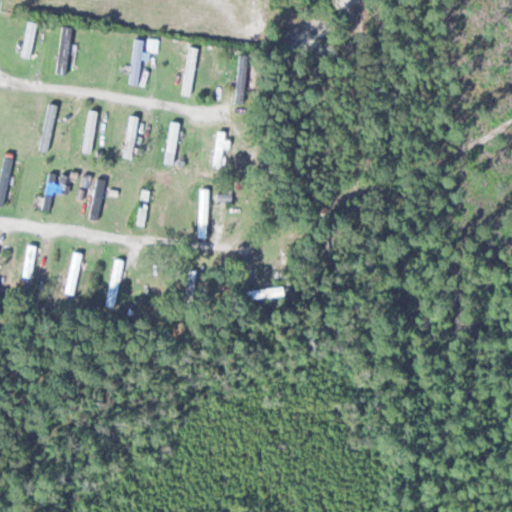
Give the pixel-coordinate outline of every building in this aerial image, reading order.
[(37,22),(27,20),(20,56),(31,58),(37,22)] [(144,38),(133,37),(127,83),(138,85),(144,38)] [(179,93),(191,94),(197,46),(185,44),(179,93)] [(248,55),(237,55),(235,98),(246,99),(248,55)] [(36,149),(47,151),(58,105),(47,102),(36,149)] [(94,123),(95,123),(96,103),(83,103),(82,151),(93,151),(94,123)] [(138,136),(135,136),(138,116),(127,114),(122,155),(135,157),(138,136)] [(178,121),(167,120),(163,162),(173,163),(178,121)] [(211,163),(221,163),(224,130),(215,130),(211,163)] [(0,203),(2,204),(12,158),(2,156),(0,165),(0,203)] [(47,171),(40,209),(50,211),(53,191),(66,193),(69,175),(47,171)] [(106,178),(94,176),(86,218),(98,221),(106,178)] [(207,187),(196,187),(196,237),(207,237),(207,187)] [(134,223),(144,225),(150,189),(140,188),(134,223)] [(32,277),(35,245),(25,243),(21,276),(32,277)] [(74,294),(81,249),(70,247),(62,292),(74,294)] [(105,305),(116,306),(121,259),(111,258),(105,305)] [(238,293),(241,302),(282,293),(280,283),(238,293)]
